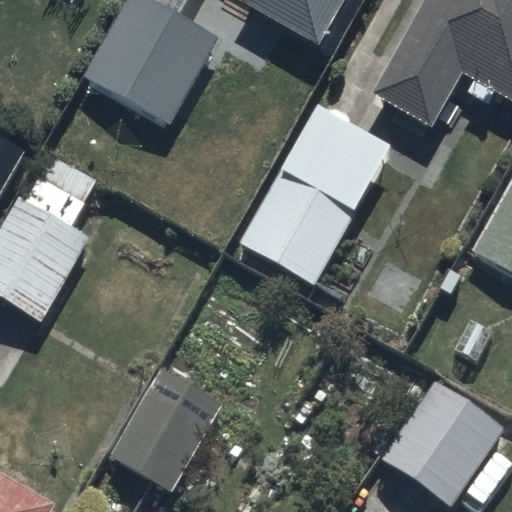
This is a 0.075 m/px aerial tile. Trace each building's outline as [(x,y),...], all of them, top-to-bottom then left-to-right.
[(211,40),(138,0),(119,0),(77,78),(164,125),(211,40)] [(234,0),(233,3),(312,47),(338,0),(234,0)] [(511,0),(419,0),(366,97),(429,131),(458,79),(511,108),(511,0)] [(387,149),(312,108),(234,245),(311,288),(387,149)] [(98,131),(71,180),(140,218),(167,169),(98,131)] [(0,223),(26,174),(0,160),(0,223)] [(511,180),(507,178),(466,252),(511,277),(511,180)] [(0,241),(0,303),(36,323),(84,237),(22,202),(0,241)] [(154,372),(103,457),(167,495),(218,410),(154,372)] [(430,385),(376,461),(446,509),(499,433),(430,385)] [(0,511),(46,511),(50,507),(0,479),(0,511)]
